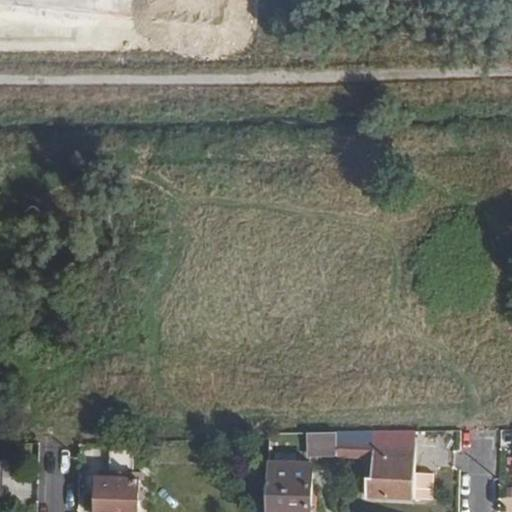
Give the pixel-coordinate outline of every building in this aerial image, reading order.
[(365,495),(413,497),(414,471),(415,444),(415,440),(373,440),(373,443),(372,476),(366,476),(365,495)] [(132,471),(133,441),(111,442),(110,472),(99,471),(99,477),(97,477),(95,511),(138,511),(140,478),(142,478),(143,472),(132,471)] [(311,511),(313,465),(269,464),(268,494),(268,498),(267,511),(311,511)] [(414,471),(413,497),(431,498),(432,472),(414,471)] [(267,511),(268,498),(257,498),(256,511),(267,511)]
